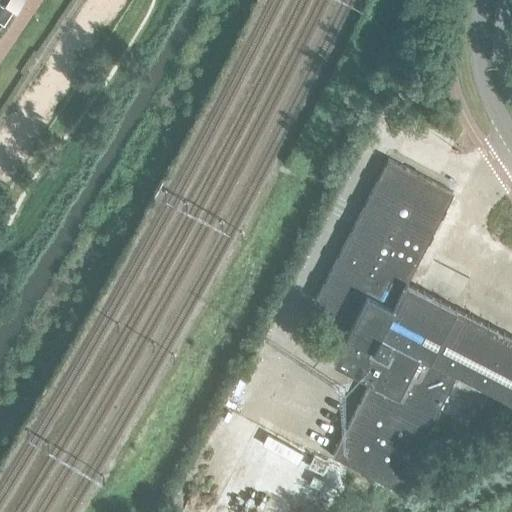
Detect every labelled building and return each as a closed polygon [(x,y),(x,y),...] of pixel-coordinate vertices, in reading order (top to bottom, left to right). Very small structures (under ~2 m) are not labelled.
[(0,0),(0,21),(14,0),(0,0)] [(359,179),(367,183),(372,173),(365,169),(359,179)] [(431,198),(416,227),(491,268),(507,239),(431,198)] [(413,232),(360,332),(403,355),(430,304),(416,297),(443,247),(413,232)] [(511,334),(511,344),(483,399),(511,414),(511,310),(502,329),(511,334)] [(337,375),(263,511),(301,511),(326,466),(340,474),(367,424),(353,416),(366,391),(337,375)]
